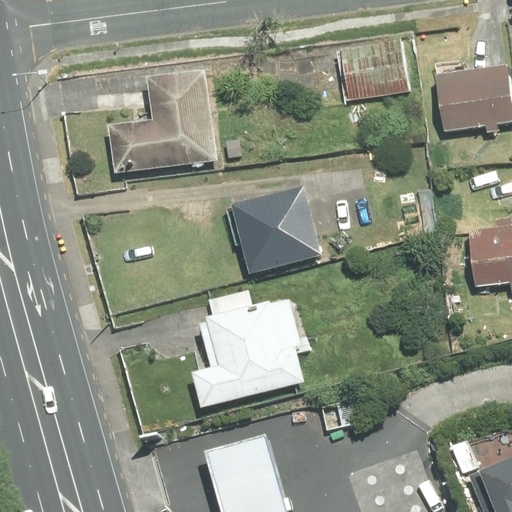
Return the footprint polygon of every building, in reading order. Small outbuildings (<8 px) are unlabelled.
[(405,42),(343,51),(351,101),(349,102),(352,117),(372,114),(370,100),(413,94),(405,42)] [(511,80),(510,66),(438,76),(446,132),(487,127),(488,135),(500,133),(499,125),(511,123),(511,80)] [(163,125),(118,129),(123,176),(225,164),(215,76),(158,82),(163,125)] [(309,188),(234,206),(252,276),(326,257),(309,188)] [(500,229),(471,232),(478,288),(511,283),(511,220),(499,222),(500,229)] [(194,374),(202,409),(307,384),(299,353),(304,352),(291,299),(253,308),(249,291),(210,300),(214,318),(208,319),(210,325),(203,326),(213,370),(194,374)] [(475,299),(454,300),(455,327),(476,326),(475,299)] [(290,511),(270,439),(212,455),(228,511),(290,511)] [(511,511),(511,460),(471,477),(484,511),(511,511)]
